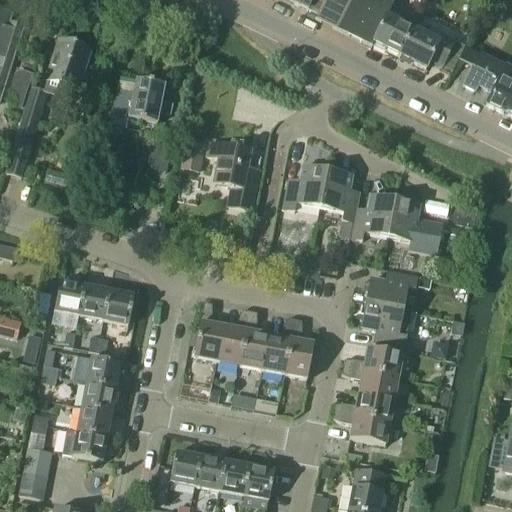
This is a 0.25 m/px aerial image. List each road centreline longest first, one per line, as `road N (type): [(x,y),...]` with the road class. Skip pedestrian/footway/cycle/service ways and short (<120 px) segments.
road 1 (unclassified): [(511,143),(220,0)]
road 2 (residential): [(310,448),(334,313),(170,284)]
road 3 (residential): [(170,284),(112,251),(0,212)]
road 4 (residential): [(310,448),(145,417)]
road 5 (residential): [(145,417),(170,284)]
